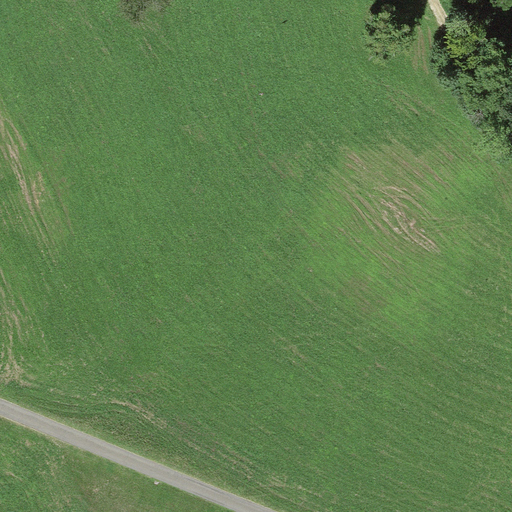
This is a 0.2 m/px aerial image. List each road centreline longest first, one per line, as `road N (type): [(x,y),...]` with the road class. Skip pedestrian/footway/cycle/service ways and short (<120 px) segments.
road 1 (unclassified): [(259,511),(0,405)]
road 2 (track): [(434,0),(467,64),(511,109)]
